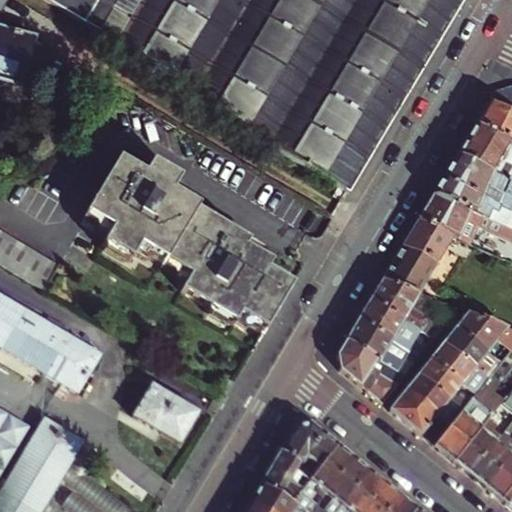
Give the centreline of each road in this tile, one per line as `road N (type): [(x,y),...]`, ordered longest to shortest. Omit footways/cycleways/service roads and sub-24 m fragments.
road 1 (residential): [(484,38),(288,362)]
road 2 (residential): [(473,511),(288,362)]
road 3 (residential): [(288,362),(200,511)]
